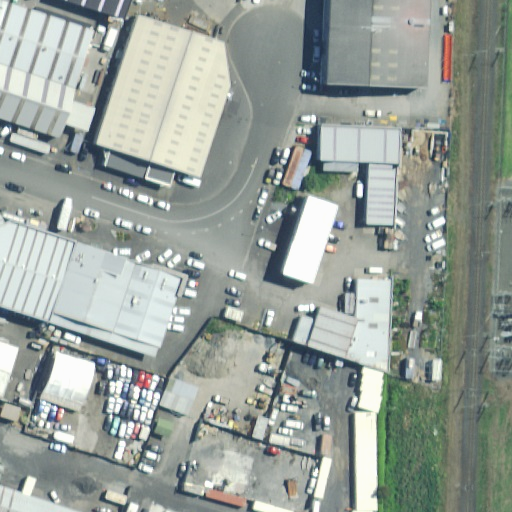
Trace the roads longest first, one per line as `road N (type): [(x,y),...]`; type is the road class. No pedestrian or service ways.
road 1 (unclassified): [(0,165),(162,219),(205,218),(233,202),(255,168),(279,98),(271,40)]
road 2 (unknown): [(0,459),(182,511)]
